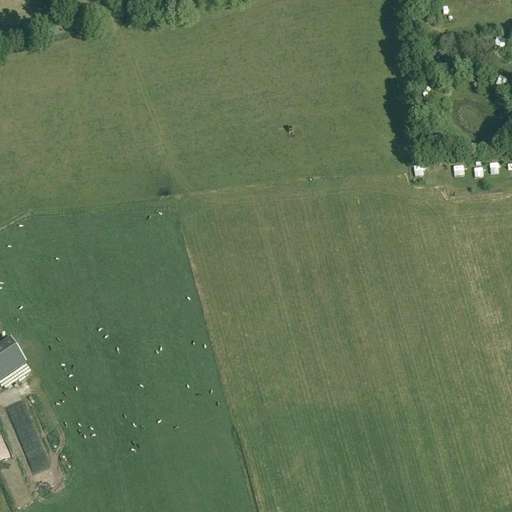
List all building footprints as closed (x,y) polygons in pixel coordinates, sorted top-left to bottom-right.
[(503,75),(500,79),(506,84),(509,79),(503,75)] [(425,93),(436,97),(439,88),(428,84),(425,93)] [(457,187),(492,185),(491,176),(457,178),(457,187)] [(13,356),(0,364),(0,387),(46,357),(35,342),(27,347),(29,350),(14,359),(13,356)] [(17,499),(20,504),(31,498),(29,494),(17,499)]
